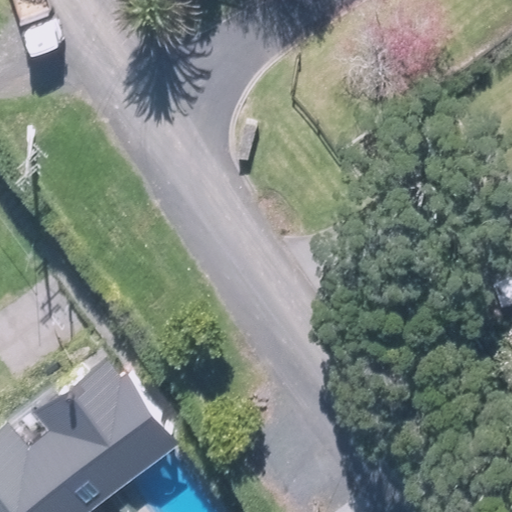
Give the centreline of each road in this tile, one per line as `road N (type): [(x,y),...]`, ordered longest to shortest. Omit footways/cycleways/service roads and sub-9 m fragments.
road 1 (unclassified): [(147,122),(297,343),(432,511)]
road 2 (residential): [(147,122),(313,0)]
road 3 (unclassified): [(67,0),(147,122)]
